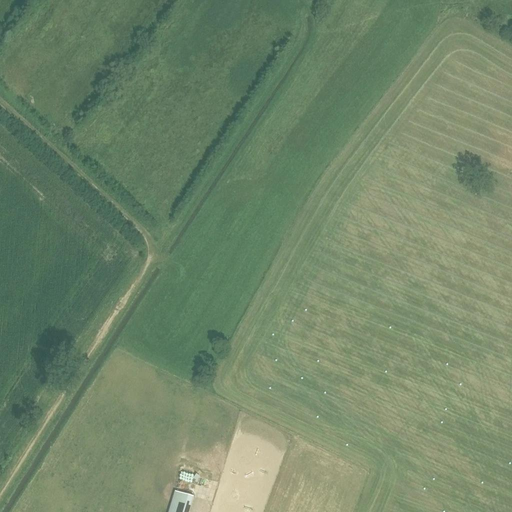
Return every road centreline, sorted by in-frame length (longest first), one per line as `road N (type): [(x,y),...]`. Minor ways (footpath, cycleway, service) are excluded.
road 1 (track): [(152,252),(0,499)]
road 2 (track): [(0,105),(152,252)]
